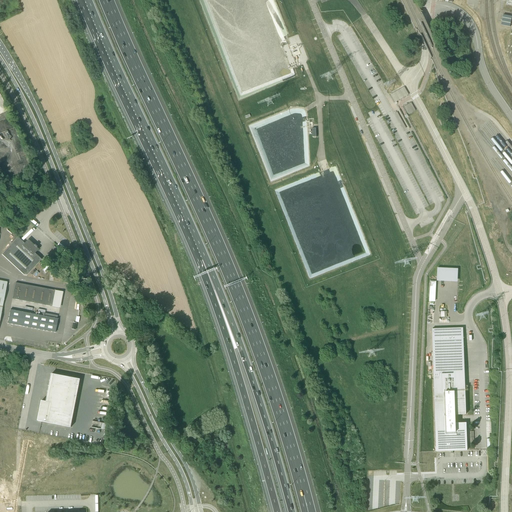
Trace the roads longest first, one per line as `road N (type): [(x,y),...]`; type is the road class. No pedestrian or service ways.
road 1 (motorway): [(307,511),(238,297),(105,0)]
road 2 (secondary): [(125,333),(45,128),(0,45)]
road 3 (secondary): [(0,60),(64,196),(111,333)]
road 4 (motorway): [(84,0),(203,258)]
road 5 (motorway): [(203,258),(261,405),(291,511)]
road 6 (motorway): [(203,258),(277,511)]
road 7 (secondary): [(200,511),(131,355)]
road 8 (secondary): [(121,361),(182,476),(192,511)]
